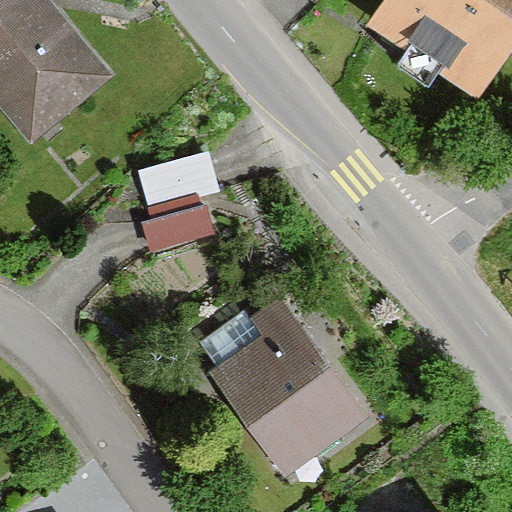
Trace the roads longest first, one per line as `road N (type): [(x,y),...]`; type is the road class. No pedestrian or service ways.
road 1 (tertiary): [(404,237),(207,0)]
road 2 (residential): [(0,302),(160,511)]
road 3 (tertiary): [(511,380),(404,237)]
road 4 (unclassified): [(404,237),(511,179)]
